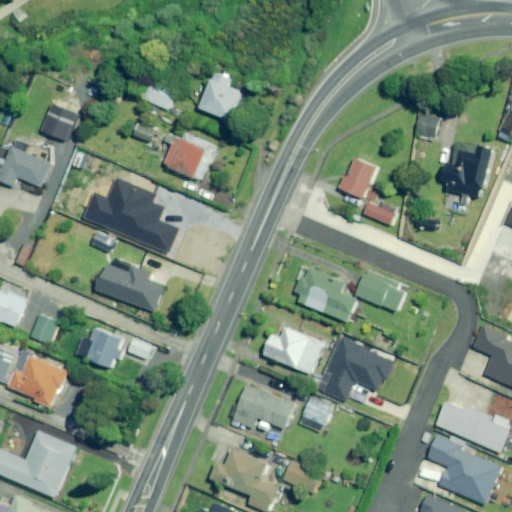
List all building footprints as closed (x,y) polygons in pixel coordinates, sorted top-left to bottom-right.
[(235,77),(220,71),(203,108),(234,121),(246,93),(231,86),(235,77)] [(179,91),(154,80),(146,99),(171,110),(179,91)] [(460,114),(426,104),(420,125),(442,131),(454,135),(460,114)] [(82,119),(69,114),(65,125),(54,121),(50,131),(61,135),(60,138),(74,143),(82,119)] [(160,131),(142,124),(137,136),(156,143),(160,131)] [(214,144),(192,135),(189,141),(180,137),(169,165),(199,178),(214,144)] [(452,191),(485,198),(487,189),(489,190),(497,152),(462,144),(457,165),(451,163),(448,181),(453,182),(452,191)] [(55,164),(17,147),(6,170),(0,167),(0,179),(18,187),(22,177),(44,187),(55,164)] [(382,168),(357,157),(344,188),(368,199),(382,168)] [(511,197),(498,228),(511,234),(511,197)] [(156,203),(150,199),(143,213),(149,217),(156,203)] [(395,225),(402,208),(383,200),(381,204),(373,201),(368,214),(395,225)] [(210,217),(174,201),(160,233),(195,249),(210,217)] [(131,220),(112,212),(106,224),(125,233),(131,220)] [(441,229),(440,215),(422,215),(422,229),(441,229)] [(159,235),(142,226),(135,241),(152,249),(159,235)] [(119,241),(100,231),(94,243),(113,253),(119,241)] [(135,270),(114,262),(103,292),(157,312),(167,286),(151,281),(154,272),(137,265),(135,270)] [(336,277),(314,268),(310,278),(305,277),(299,292),(306,295),(303,302),(353,323),(362,300),(345,293),(348,286),(334,280),(336,277)] [(411,290),(369,274),(361,296),(402,312),(411,290)] [(31,301),(0,288),(0,319),(20,328),(31,301)] [(61,323),(42,315),(34,337),(52,344),(61,323)] [(511,335),(486,325),(476,349),(496,357),(488,376),(511,385),(511,335)] [(327,343),(290,327),(285,339),(277,335),(269,355),(314,374),(327,343)] [(129,341),(99,328),(93,341),(86,338),(79,354),(116,370),(129,341)] [(156,347),(136,339),(131,352),(151,360),(156,347)] [(399,346),(391,341),(379,361),(388,366),(399,346)] [(23,358),(0,347),(0,381),(42,400),(41,402),(56,409),(73,371),(26,351),(23,358)] [(371,397),(330,379),(322,396),(364,414),(371,397)] [(301,405),(252,385),(237,420),(257,428),(261,418),(291,430),(301,405)] [(336,407),(315,397),(303,423),(324,433),(336,407)] [(470,411),(450,403),(440,426),(506,453),(511,440),(511,428),(495,422),(497,416),(472,406),(470,411)] [(80,448),(41,431),(28,460),(0,447),(0,473),(58,499),(80,448)] [(423,457),(412,482),(454,499),(457,491),(492,506),(498,490),(506,493),(511,479),(511,469),(475,455),(477,451),(441,436),(431,460),(423,457)] [(273,464),(237,450),(231,467),(221,463),(215,479),(256,496),(253,504),(272,511),(276,511),(286,489),(266,481),(273,464)] [(326,475),(296,461),(287,480),(317,494),(326,475)] [(467,511),(431,497),(424,511),(467,511)] [(39,511),(41,508),(17,498),(11,511),(39,511)]
